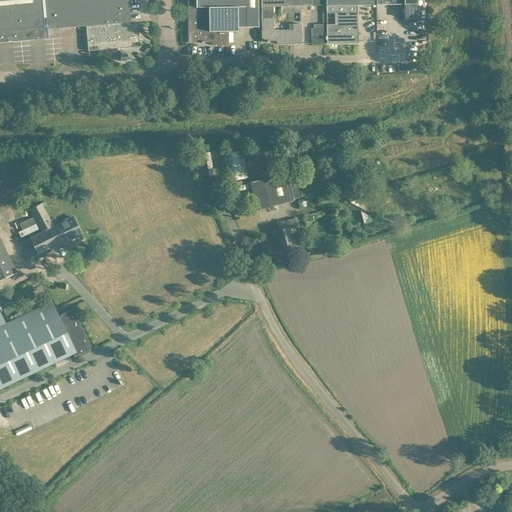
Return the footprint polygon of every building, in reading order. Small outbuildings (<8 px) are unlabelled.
[(131,24),(128,0),(0,0),(0,40),(48,36),(47,29),(86,26),(88,51),(117,48),(117,51),(121,51),(120,48),(139,46),(137,24),(131,24)] [(187,0),(188,43),(197,42),(202,42),(202,43),(204,43),(204,42),(211,42),(215,42),(215,45),(228,45),(228,42),(228,32),(228,31),(238,31),(238,27),(259,26),(258,0),(187,0)] [(298,13),(297,6),(323,6),(322,0),(261,0),(261,6),(262,7),(274,6),(291,6),(291,13),(298,13)] [(326,36),(325,36),(325,39),(327,39),(327,44),(340,43),(340,40),(346,40),(346,43),(358,43),(358,29),(357,29),(357,23),(357,13),(357,5),(376,5),(376,0),(325,0),(326,5),(326,13),(335,13),(335,24),(326,24),(326,36)] [(404,14),(408,18),(417,18),(417,0),(376,0),(376,5),(404,4),(404,14)] [(274,30),(274,6),(262,7),(262,15),(261,15),(261,22),(262,22),(262,30),(261,30),(262,41),(267,41),(267,42),(269,42),(269,41),(280,41),(280,44),(301,44),(301,24),(293,24),(293,30),(274,30)] [(313,23),(313,42),(324,43),(324,23),(313,23)] [(228,176),(245,172),(240,149),(223,153),(228,176)] [(301,199),(295,176),(289,178),(288,177),(282,178),(267,182),(265,183),(264,179),(248,183),(254,206),(255,210),(274,206),(295,200),(301,199)] [(370,197),(352,202),(354,210),(361,208),(366,224),(377,221),(370,197)] [(55,217),(50,220),(41,203),(30,209),(41,233),(19,243),(27,259),(50,248),(51,251),(67,243),(66,241),(81,234),(73,217),(58,223),(55,217)] [(295,218),(277,223),(279,230),(275,231),(280,251),(300,246),(295,227),(297,227),(295,218)] [(0,240),(0,280),(1,280),(15,273),(1,243),(0,240)] [(73,309),(58,316),(51,302),(0,326),(0,387),(73,353),(74,357),(92,349),(73,309)]
